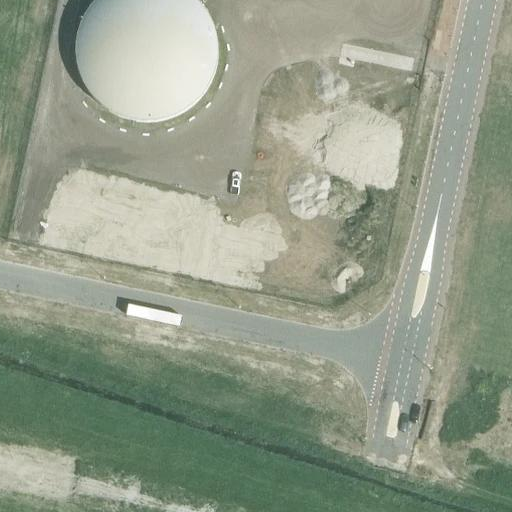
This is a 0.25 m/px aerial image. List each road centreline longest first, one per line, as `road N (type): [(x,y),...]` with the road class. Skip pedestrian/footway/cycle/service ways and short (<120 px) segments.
road 1 (unclassified): [(0,277),(389,365)]
road 2 (unclassified): [(484,0),(430,248)]
road 3 (unclassified): [(430,248),(410,272),(389,365)]
road 4 (unclassified): [(430,248),(434,280),(415,369)]
